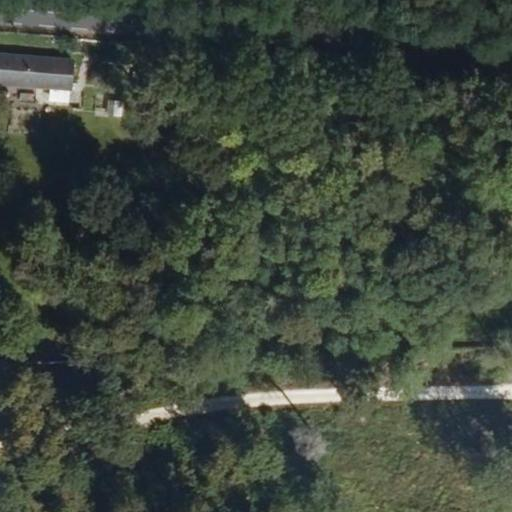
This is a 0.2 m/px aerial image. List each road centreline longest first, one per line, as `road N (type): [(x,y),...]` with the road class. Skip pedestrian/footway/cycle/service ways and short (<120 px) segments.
road 1 (track): [(0,449),(231,404),(511,393)]
road 2 (secondary): [(511,59),(0,14)]
